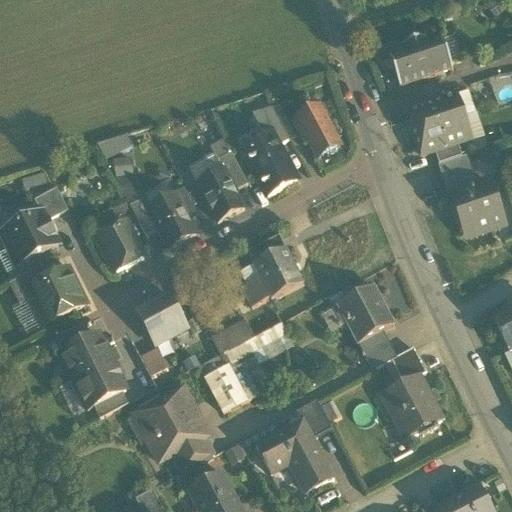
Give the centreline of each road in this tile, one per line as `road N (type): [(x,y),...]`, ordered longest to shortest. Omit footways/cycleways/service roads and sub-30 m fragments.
road 1 (residential): [(384,156),(105,309)]
road 2 (residential): [(384,156),(452,319)]
road 3 (residential): [(506,441),(366,511)]
road 4 (track): [(0,372),(70,511)]
road 5 (residential): [(369,110),(511,64)]
road 6 (residential): [(452,319),(506,441)]
